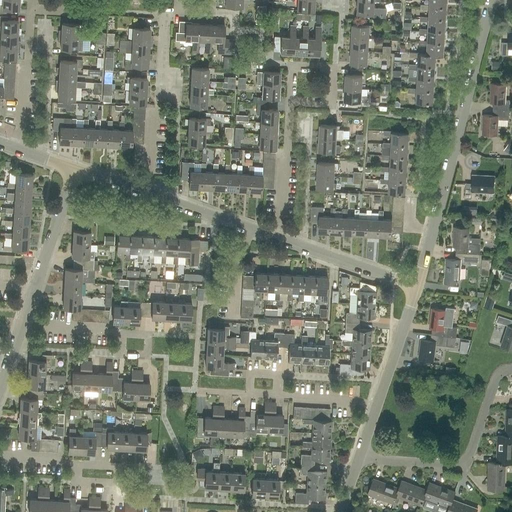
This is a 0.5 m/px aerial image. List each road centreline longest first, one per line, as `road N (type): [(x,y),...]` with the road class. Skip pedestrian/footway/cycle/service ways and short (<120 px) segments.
road 1 (residential): [(417,288),(493,0)]
road 2 (residential): [(358,459),(466,466),(498,372),(511,367)]
road 3 (unclassified): [(417,288),(272,237)]
road 4 (residential): [(12,149),(31,10)]
road 5 (residential): [(272,237),(282,210),(290,101)]
road 6 (residential): [(376,408),(417,288)]
road 7 (residential): [(34,290),(76,171)]
